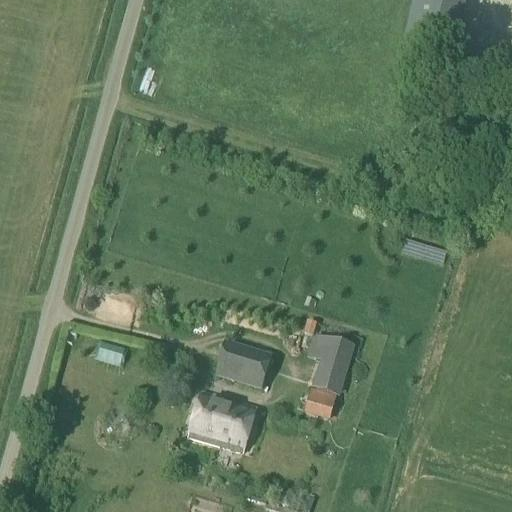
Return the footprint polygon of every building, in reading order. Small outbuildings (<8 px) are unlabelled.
[(414,0),(406,43),(454,53),(465,0),(414,0)] [(485,123),(486,137),(503,137),(503,123),(485,123)] [(311,391),(335,399),(351,350),(312,339),(307,359),(320,363),(311,391)] [(214,380),(260,394),(271,358),(225,345),(214,380)] [(335,399),(311,391),(305,411),(329,419),(335,399)] [(188,440),(241,456),(254,412),(201,396),(188,440)]
